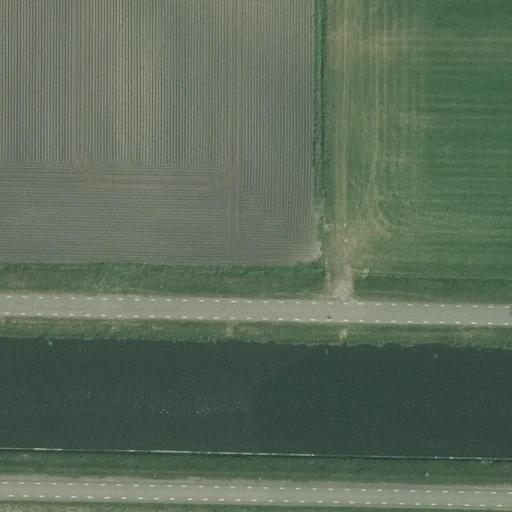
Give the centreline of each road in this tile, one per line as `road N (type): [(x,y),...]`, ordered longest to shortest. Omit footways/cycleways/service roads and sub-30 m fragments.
road 1 (tertiary): [(511,318),(0,307)]
road 2 (tertiary): [(0,489),(511,500)]
